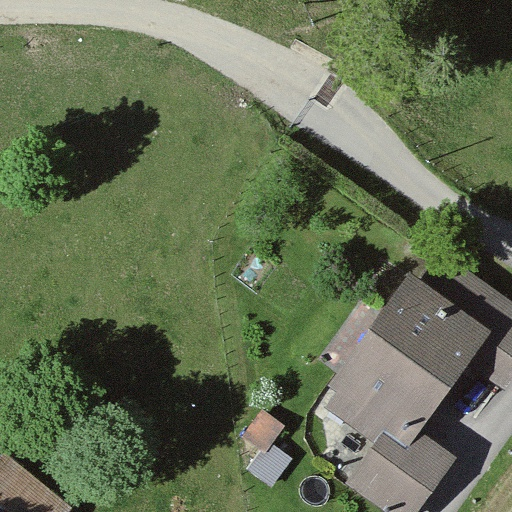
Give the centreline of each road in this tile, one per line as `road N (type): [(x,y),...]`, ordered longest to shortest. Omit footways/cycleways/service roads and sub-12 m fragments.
road 1 (track): [(511,240),(457,216),(225,47),(178,24),(130,11),(0,6)]
road 2 (track): [(511,406),(435,511)]
